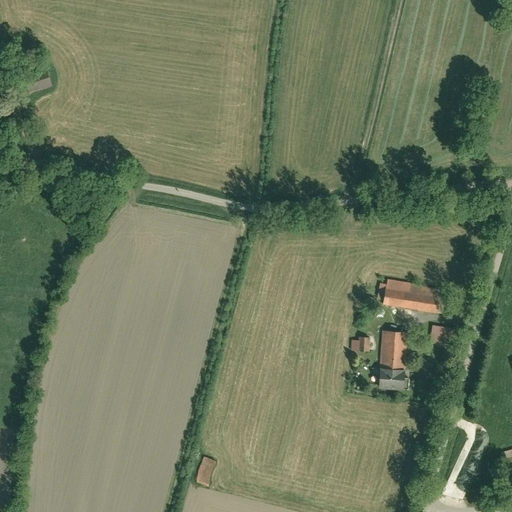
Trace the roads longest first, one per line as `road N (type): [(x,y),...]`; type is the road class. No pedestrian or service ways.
road 1 (residential): [(0,173),(57,165),(285,209),(511,182)]
road 2 (residential): [(511,214),(425,509)]
